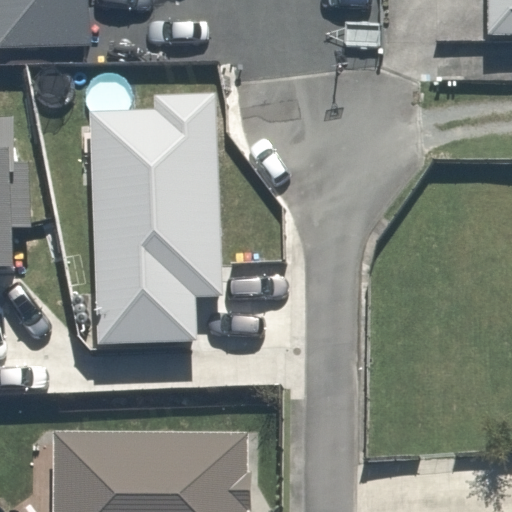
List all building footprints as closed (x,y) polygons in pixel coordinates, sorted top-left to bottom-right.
[(1,0),(3,55),(98,52),(96,0),(1,0)] [(511,41),(511,0),(493,0),(494,42),(511,41)] [(161,117),(97,118),(104,351),(202,348),(201,304),(229,303),(223,101),(161,103),(161,117)] [(0,311),(4,311),(2,280),(27,280),(24,234),(39,233),(35,168),(22,168),(21,125),(0,124),(0,311)] [(256,511),(257,479),(254,479),(255,440),(59,439),(58,511),(256,511)]
